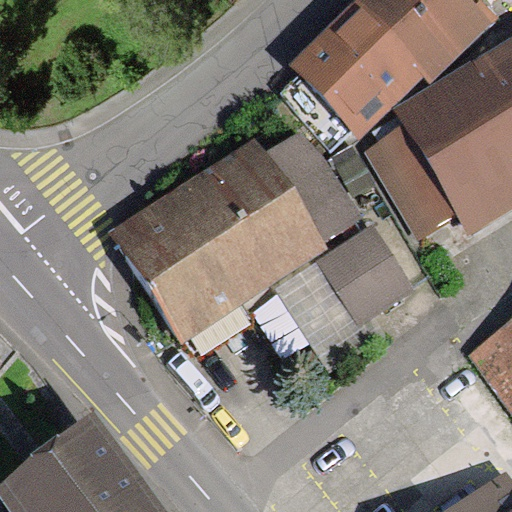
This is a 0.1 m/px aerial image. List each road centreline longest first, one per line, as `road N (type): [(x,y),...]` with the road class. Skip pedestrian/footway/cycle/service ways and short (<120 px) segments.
road 1 (residential): [(0,255),(257,56),(316,0)]
road 2 (tertiary): [(220,511),(0,261)]
